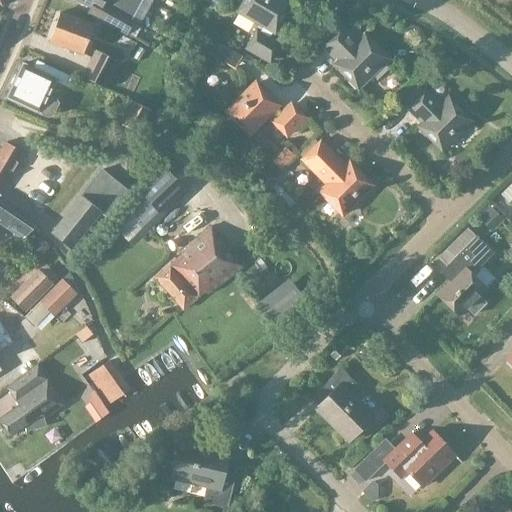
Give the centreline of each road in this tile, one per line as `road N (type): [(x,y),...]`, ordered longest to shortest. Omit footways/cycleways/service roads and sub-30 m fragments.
road 1 (residential): [(355,511),(268,426),(262,403),(359,305)]
road 2 (residential): [(443,219),(295,68)]
road 3 (residential): [(505,455),(359,305)]
road 4 (residential): [(359,305),(443,219)]
